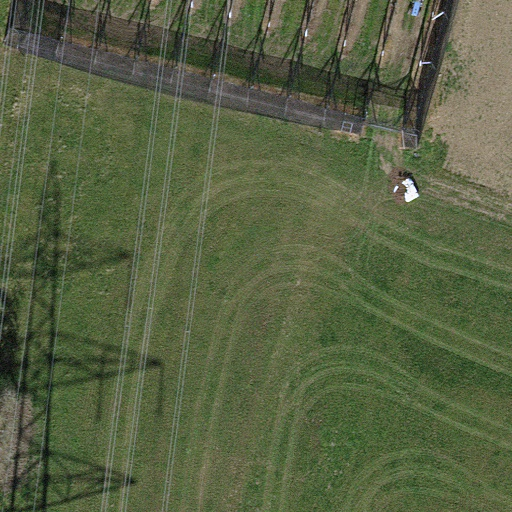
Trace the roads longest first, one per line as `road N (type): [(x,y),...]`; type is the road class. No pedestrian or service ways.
road 1 (motorway): [(0,231),(369,511)]
road 2 (motorway): [(511,190),(263,0)]
